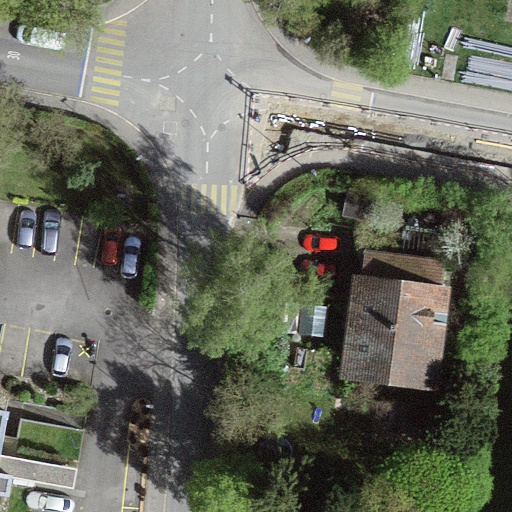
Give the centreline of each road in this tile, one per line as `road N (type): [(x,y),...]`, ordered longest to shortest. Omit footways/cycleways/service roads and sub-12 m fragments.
road 1 (residential): [(185,511),(222,96)]
road 2 (residential): [(222,96),(511,142)]
road 3 (residential): [(0,53),(222,96)]
